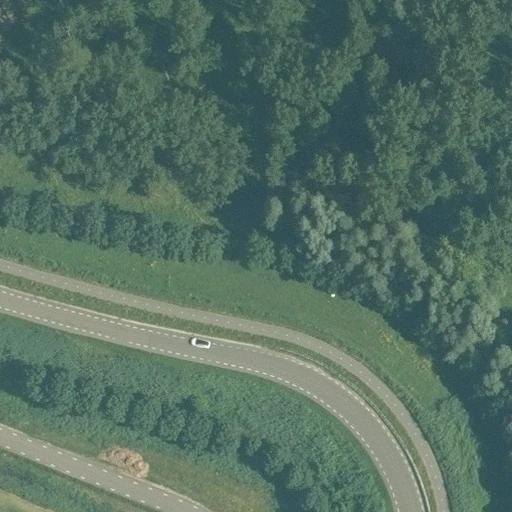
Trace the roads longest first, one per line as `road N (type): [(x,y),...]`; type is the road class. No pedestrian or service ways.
road 1 (tertiary): [(410,511),(378,438),(317,384),(266,364),(0,299)]
road 2 (unclassified): [(0,435),(191,511)]
